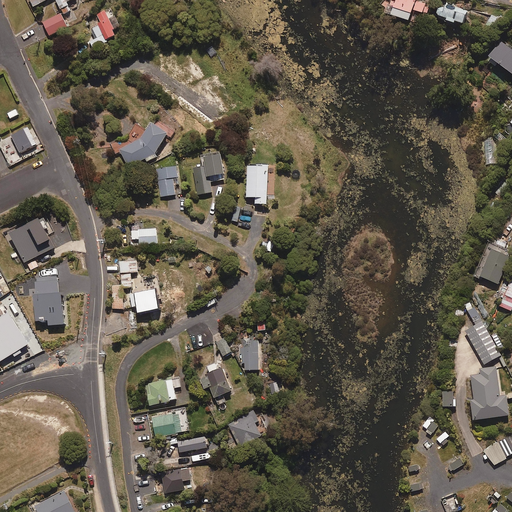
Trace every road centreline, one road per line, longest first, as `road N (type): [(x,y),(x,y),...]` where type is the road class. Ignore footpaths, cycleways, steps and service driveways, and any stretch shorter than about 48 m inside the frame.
road 1 (residential): [(135,511),(120,396),(127,361),(231,295),(244,259),(186,218),(132,211),(86,219)]
road 2 (unclassified): [(53,101),(138,63),(215,116)]
road 3 (residential): [(90,372),(94,278),(86,219)]
road 4 (residential): [(110,511),(90,372)]
road 5 (residential): [(64,166),(8,45)]
